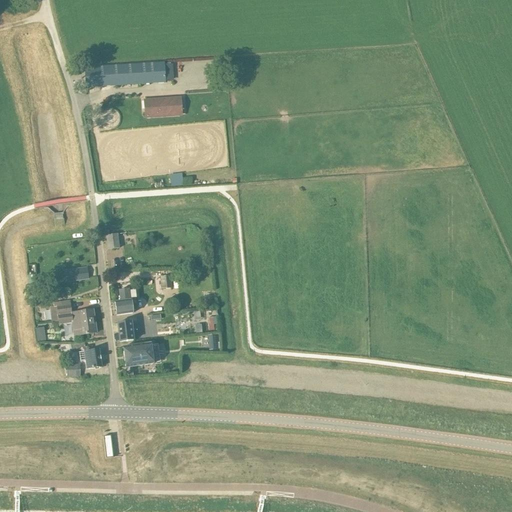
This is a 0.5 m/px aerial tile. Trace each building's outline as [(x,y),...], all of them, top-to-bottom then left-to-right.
[(164,65),(84,70),(86,87),(165,83),(165,81),(173,81),(172,65),(164,65)] [(146,117),(176,115),(182,115),(181,99),(145,101),(146,117)] [(171,186),(183,185),(182,173),(170,174),(171,186)] [(107,242),(118,241),(118,233),(106,235),(107,242)] [(118,241),(107,242),(108,250),(119,248),(118,241)] [(71,273),(64,274),(65,281),(72,280),(72,283),(89,279),(87,268),(70,270),(71,273)] [(29,276),(33,306),(38,305),(34,275),(29,276)] [(170,276),(161,277),(161,289),(171,288),(170,276)] [(128,290),(118,291),(120,301),(115,302),(116,315),(133,313),(131,300),(130,300),(128,290)] [(71,314),(69,302),(54,305),(54,308),(51,308),(53,322),(59,321),(60,325),(72,323),(74,337),(97,334),(93,310),(71,314)] [(120,342),(133,340),(131,322),(117,324),(120,342)] [(36,328),(38,342),(47,340),(44,327),(36,328)] [(84,343),(71,345),(72,351),(85,350),(84,343)] [(150,344),(123,348),(125,368),(153,365),(150,344)] [(86,370),(101,368),(99,350),(84,352),(86,370)] [(79,365),(65,365),(66,378),(79,378),(79,365)] [(111,435),(104,436),(107,457),(114,456),(111,435)]
